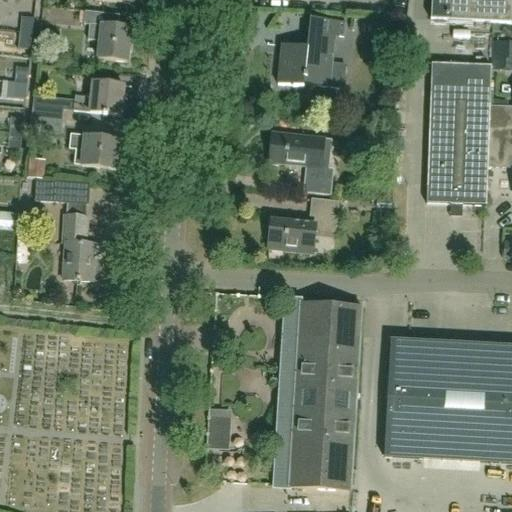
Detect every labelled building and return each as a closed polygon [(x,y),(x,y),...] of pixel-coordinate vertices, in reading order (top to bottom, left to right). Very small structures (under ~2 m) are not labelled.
[(511,0),(431,0),(431,22),(511,26),(511,25),(511,24),(511,0)] [(112,29),(113,16),(86,13),(85,26),(91,27),(90,42),(101,43),(99,62),(128,65),(131,31),(112,29)] [(22,20),(21,35),(34,36),(35,22),(22,20)] [(284,47),(280,87),(305,89),(305,87),(330,89),(343,91),(345,65),(333,64),(335,39),(344,40),(345,33),(347,24),(311,21),(310,33),(310,34),(308,49),(284,47)] [(511,30),(505,27),(501,35),(511,41),(511,40),(511,30)] [(43,34),(42,48),(59,50),(60,36),(43,34)] [(34,36),(21,35),(20,50),(32,51),(34,36)] [(511,71),(511,60),(492,60),(491,71),(511,71)] [(426,205),(486,207),(487,167),(511,168),(511,109),(490,109),(491,67),(431,65),(426,205)] [(17,70),(16,85),(28,86),(30,71),(17,70)] [(28,86),(16,85),(15,100),(27,101),(28,86)] [(33,109),(32,122),(64,125),(65,113),(75,113),(75,114),(122,119),(126,89),(94,86),(92,101),(76,100),(76,103),(34,98),(33,109)] [(11,135),(23,136),(25,121),(13,120),(11,135)] [(64,125),(32,122),(31,134),(63,137),(64,125)] [(23,136),(11,135),(9,150),(22,152),(23,136)] [(333,141),(273,135),(271,153),(270,153),(269,166),(278,167),(278,166),(306,169),(304,194),(332,197),(333,182),(334,172),(330,171),(333,141)] [(120,143),(86,139),(70,137),(69,152),(77,153),(75,168),(117,172),(120,143)] [(29,161),(28,180),(44,181),(45,162),(29,161)] [(35,203),(53,205),(89,207),(90,185),(54,183),(54,184),(36,183),(35,203)] [(315,238),(336,240),(340,203),(311,200),(309,225),(272,221),(269,252),(313,256),(315,238)] [(0,232),(18,234),(20,216),(0,214),(0,232)] [(65,283),(95,285),(97,262),(103,262),(104,249),(88,248),(90,220),(66,219),(65,247),(67,247),(65,283)] [(353,441),(360,341),(362,310),(301,306),(289,489),(350,493),(353,441)] [(511,349),(390,343),(384,459),(511,466),(511,349)] [(230,453),(232,413),(209,411),(207,452),(230,453)]
